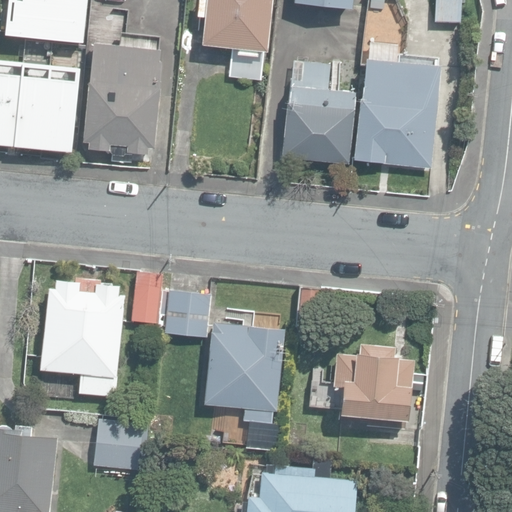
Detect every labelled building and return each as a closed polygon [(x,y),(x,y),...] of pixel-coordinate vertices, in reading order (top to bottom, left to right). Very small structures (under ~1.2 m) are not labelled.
[(85,0),(4,0),(1,37),(81,45),(85,0)] [(229,75),(262,78),(264,49),(269,50),(273,0),(197,0),(196,15),(205,16),(203,43),(232,46),(229,75)] [(435,0),(434,20),(461,22),(462,0),(435,0)] [(127,152),(148,154),(149,147),(155,148),(163,59),(160,59),(161,47),(93,41),(83,140),(89,141),(88,147),(110,149),(111,143),(127,144),(127,152)] [(357,158),(432,167),(443,64),(439,64),(439,56),(398,52),(399,44),(371,41),(357,158)] [(284,156),(349,163),(357,90),(327,87),(330,62),(294,58),(284,156)] [(0,146),(60,151),(61,142),(66,143),(73,70),(0,63),(0,146)] [(137,269),(132,319),(159,322),(162,288),(163,272),(137,269)] [(79,392),(112,395),(113,390),(116,391),(125,292),(120,292),(121,284),(101,282),(101,277),(74,274),(73,279),(54,277),(53,286),(49,285),(41,368),(81,372),(79,392)] [(297,327),(320,329),(324,288),(301,285),(297,327)] [(212,293),(162,288),(159,322),(158,329),(166,330),(165,332),(208,336),(212,293)] [(214,320),(204,403),(245,407),(243,419),(272,422),(283,328),(214,320)] [(367,423),(407,428),(415,358),(395,356),(396,345),(361,342),(360,353),(337,351),(333,385),(343,386),(341,411),(368,414),(367,423)] [(95,463),(139,468),(140,465),(146,466),(151,424),(100,418),(95,463)] [(0,511),(49,511),(59,436),(32,433),(33,425),(16,423),(15,427),(13,427),(10,425),(7,424),(3,423),(0,423),(0,511)] [(251,445),(275,447),(277,425),(253,423),(251,445)] [(292,444),(306,445),(308,432),(294,430),(292,444)] [(330,476),(332,457),(313,456),(312,466),(265,462),(265,469),(261,469),(258,495),(247,493),(247,498),(241,498),(239,511),(351,511),(355,479),(330,476)]
